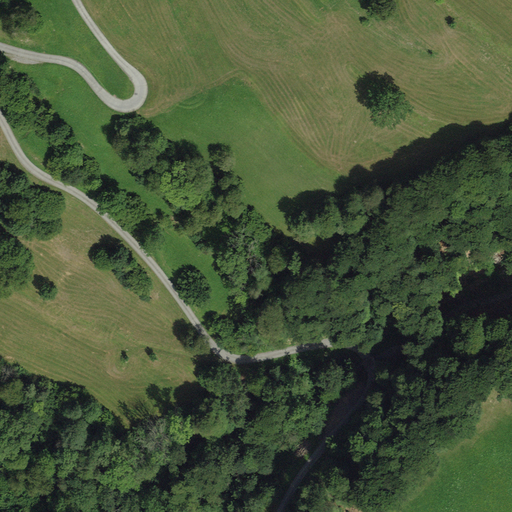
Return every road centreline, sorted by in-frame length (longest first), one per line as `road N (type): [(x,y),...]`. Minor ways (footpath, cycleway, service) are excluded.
road 1 (unclassified): [(0,117),(33,169),(84,197),(133,243),(226,354),(365,348),(377,373),(372,385),(274,511)]
road 2 (unclassified): [(79,0),(135,73),(143,97),(128,108),(69,64),(0,45)]
